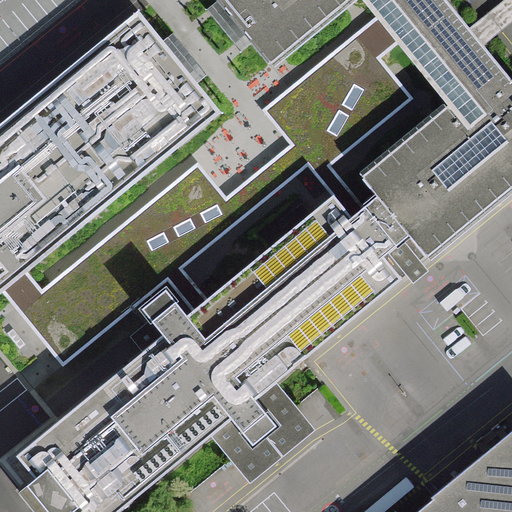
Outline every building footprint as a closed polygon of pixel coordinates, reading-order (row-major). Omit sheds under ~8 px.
[(0,0),(0,57),(67,0),(0,0)] [(227,0),(275,58),(347,0),(370,0),(383,15),(403,39),(454,103),(368,173),(383,192),(365,207),(353,217),(249,300),(209,333),(168,282),(140,305),(153,322),(135,337),(145,349),(17,452),(35,475),(18,488),(37,511),(112,511),(234,414),(238,419),(216,437),(254,484),(320,431),(281,383),(261,399),(239,372),(412,233),(432,258),(511,192),(511,71),(454,0),(227,0)] [(490,41),(511,21),(511,0),(508,0),(478,27),(490,41)] [(137,13),(0,126),(0,296),(5,292),(31,271),(221,114),(137,13)] [(31,271),(5,292),(65,366),(140,305),(168,282),(311,166),(353,217),(365,207),(331,166),(414,99),(380,58),(403,39),(383,15),(266,110),(293,144),(228,197),(194,156),(40,281),(31,271)] [(511,511),(511,460),(504,450),(427,511),(511,511)]
